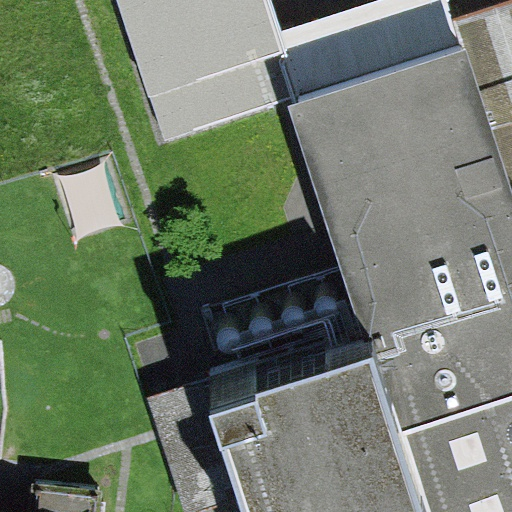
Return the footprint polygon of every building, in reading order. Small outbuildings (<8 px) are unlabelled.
[(322,75),(304,21),(297,0),(152,0),(190,117),(322,75)] [(371,317),(400,412),(511,368),(511,193),(448,0),(383,0),(304,21),(322,75),(371,317)] [(433,511),(400,412),(371,317),(209,369),(254,511),(433,511)] [(511,511),(511,368),(400,412),(433,511),(511,511)] [(47,511),(48,506),(0,503),(0,511),(47,511)]
